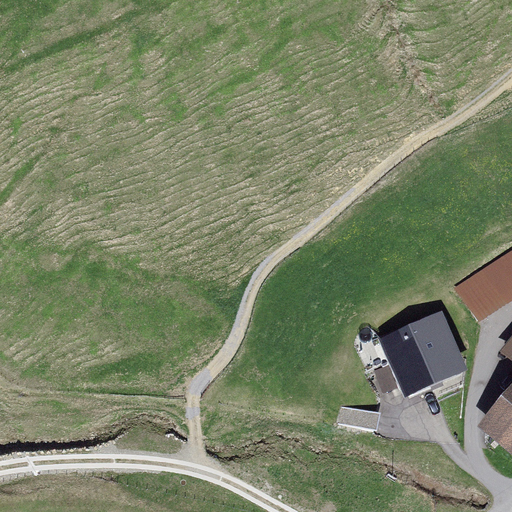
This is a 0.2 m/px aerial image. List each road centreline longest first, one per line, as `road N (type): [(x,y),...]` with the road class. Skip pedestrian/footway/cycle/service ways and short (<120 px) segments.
road 1 (track): [(275,511),(207,480),(192,415),(193,399),(229,350),(258,278),(409,148),(511,75)]
road 2 (track): [(207,480),(111,457),(0,470)]
